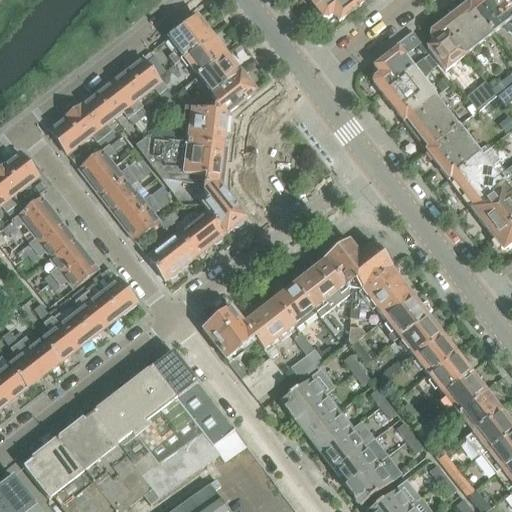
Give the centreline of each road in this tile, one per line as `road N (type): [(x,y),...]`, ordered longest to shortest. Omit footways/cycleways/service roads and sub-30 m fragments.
road 1 (residential): [(23,132),(172,323)]
road 2 (residential): [(172,323),(319,511)]
road 3 (residential): [(0,457),(172,323)]
road 4 (residential): [(23,132),(192,0)]
road 5 (tertiary): [(481,305),(372,165)]
road 6 (residential): [(319,95),(267,137),(261,181),(295,226)]
road 7 (residential): [(172,323),(295,226)]
road 8 (residential): [(308,81),(415,0)]
